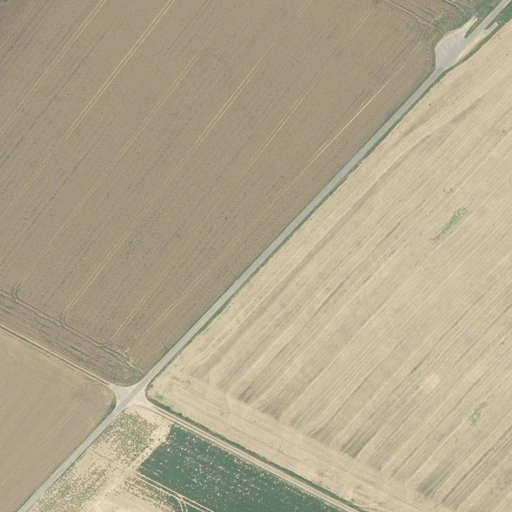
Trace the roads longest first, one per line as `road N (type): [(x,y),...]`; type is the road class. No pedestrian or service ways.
road 1 (track): [(23,511),(509,0)]
road 2 (track): [(352,511),(0,326)]
